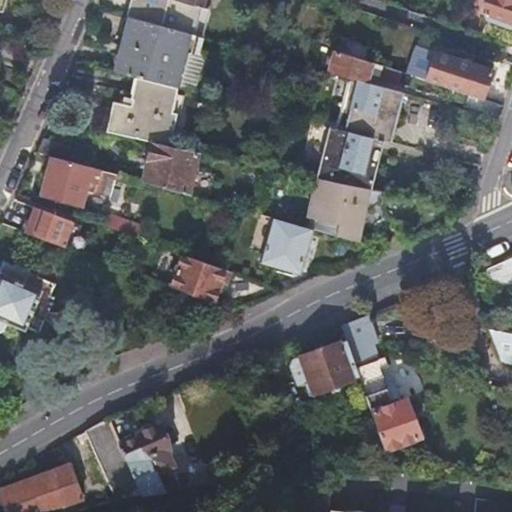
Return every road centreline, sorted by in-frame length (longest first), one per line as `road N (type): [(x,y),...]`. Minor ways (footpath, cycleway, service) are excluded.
road 1 (residential): [(497,229),(322,299),(0,454)]
road 2 (residential): [(0,184),(78,0)]
